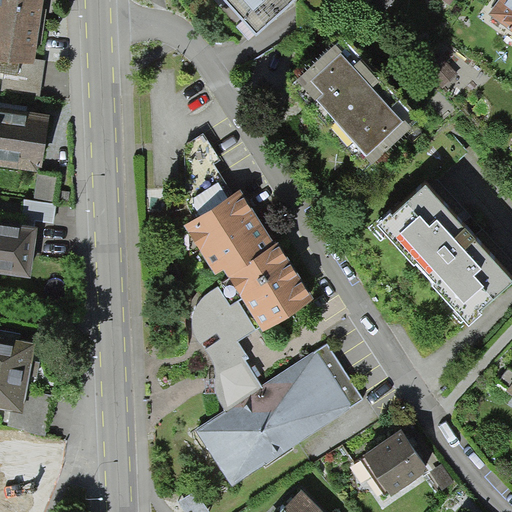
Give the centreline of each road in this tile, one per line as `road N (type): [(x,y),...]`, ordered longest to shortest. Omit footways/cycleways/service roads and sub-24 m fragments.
road 1 (residential): [(98,9),(139,13),(177,29),(198,49),(485,481),(511,503)]
road 2 (secondary): [(98,9),(121,511)]
